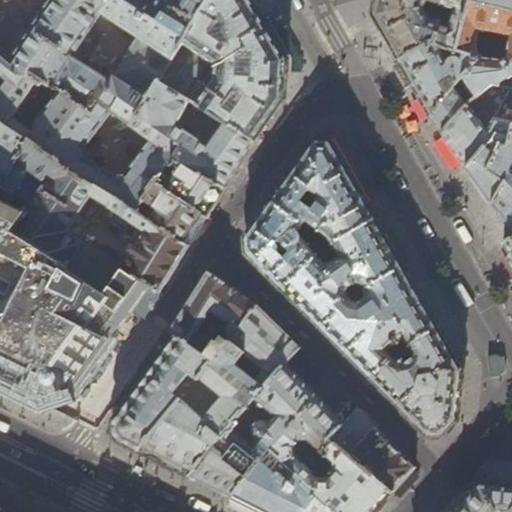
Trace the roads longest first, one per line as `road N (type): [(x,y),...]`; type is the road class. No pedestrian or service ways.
road 1 (residential): [(511,352),(349,96),(314,104),(211,241)]
road 2 (residential): [(211,241),(447,477)]
road 3 (residential): [(211,241),(67,456)]
road 4 (residential): [(176,511),(67,456)]
